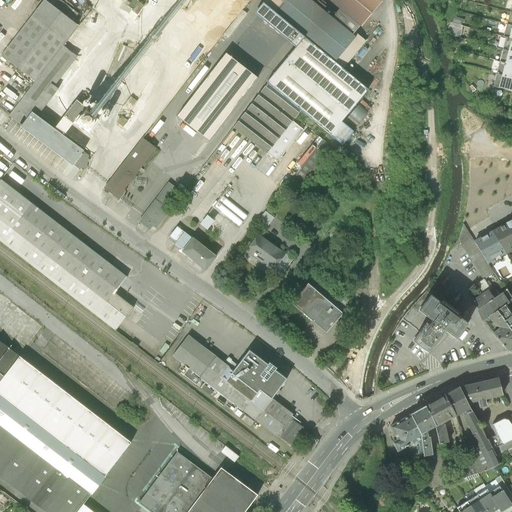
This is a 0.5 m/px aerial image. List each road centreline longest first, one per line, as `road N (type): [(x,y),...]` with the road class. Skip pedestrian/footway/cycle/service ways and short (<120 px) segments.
road 1 (residential): [(360,422),(250,322),(0,139)]
road 2 (secondary): [(360,422),(440,381),(503,363)]
